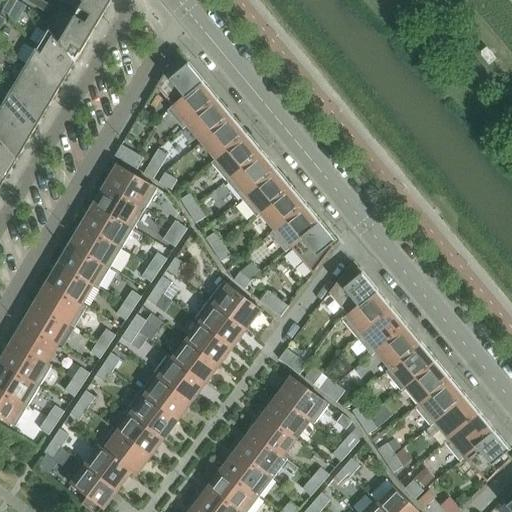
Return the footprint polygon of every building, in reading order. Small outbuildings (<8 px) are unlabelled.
[(9,16),(17,2),(14,0),(9,0),(2,12),(9,16)] [(50,7),(38,0),(35,0),(32,5),(46,14),(50,7)] [(76,61),(112,0),(81,0),(83,2),(60,42),(76,61)] [(76,61),(60,42),(49,28),(36,49),(64,81),(76,61)] [(487,48),(479,54),(489,66),(497,59),(487,48)] [(64,81),(36,49),(25,68),(52,101),(64,81)] [(202,82),(189,66),(188,64),(185,67),(175,55),(157,87),(173,106),(202,82)] [(52,101),(25,68),(13,88),(40,121),(52,101)] [(189,125),(217,100),(202,82),(173,106),(168,111),(183,130),(189,125)] [(40,121),(13,88),(1,108),(29,140),(40,121)] [(203,142),(232,118),(217,100),(189,125),(203,142)] [(29,140),(1,108),(0,109),(0,140),(17,160),(29,140)] [(226,153),(247,136),(232,118),(203,142),(217,159),(225,152),(226,153)] [(227,182),(261,153),(247,136),(226,153),(225,152),(217,159),(211,164),(227,182)] [(17,160),(0,140),(0,173),(5,180),(17,160)] [(144,159),(138,155),(122,146),(115,157),(137,170),(144,159)] [(158,150),(151,162),(161,168),(168,156),(158,150)] [(241,199),(276,171),(261,153),(227,182),(241,199)] [(154,180),(161,168),(151,162),(144,174),(154,180)] [(158,189),(119,166),(107,186),(145,209),(158,189)] [(257,218),(262,213),(291,189),(276,171),(241,199),(257,218)] [(172,190),(177,181),(165,174),(159,183),(172,190)] [(145,209),(107,186),(95,206),(134,229),(145,209)] [(276,230),(305,205),(291,189),(262,213),(276,230)] [(198,206),(190,194),(181,200),(188,212),(198,206)] [(286,253),(291,248),(320,224),(305,205),(276,230),(270,234),(286,253)] [(134,229),(95,206),(83,225),(122,249),(134,229)] [(205,218),(198,206),(188,212),(196,224),(205,218)] [(181,239),(188,229),(178,223),(172,232),(181,239)] [(313,275),(333,248),(331,245),(335,242),(334,240),(334,241),(320,224),(291,248),(313,275)] [(122,249),(83,225),(72,245),(110,268),(122,249)] [(175,248),(181,239),(172,232),(166,242),(175,248)] [(223,245),(215,233),(206,239),(214,251),(223,245)] [(110,268),(72,245),(60,265),(92,285),(99,288),(110,268)] [(231,256),(223,245),(214,251),(221,263),(231,256)] [(159,271),(167,260),(158,254),(150,266),(159,271)] [(177,277),(185,265),(175,259),(167,270),(177,277)] [(92,285),(60,265),(48,284),(81,303),(92,285)] [(251,280),(258,274),(250,265),(241,273),(240,273),(234,282),(245,290),(252,281),(251,280)] [(376,291),(363,275),(362,274),(359,276),(350,265),(329,294),(347,315),(376,291)] [(151,283),(159,271),(150,266),(142,277),(151,283)] [(164,296),(172,284),(163,277),(155,289),(164,296)] [(260,309),(244,297),(224,282),(209,301),(245,328),(259,310),(260,309)] [(87,307),(81,303),(48,284),(36,304),(69,324),(75,328),(87,307)] [(156,307),(164,296),(155,289),(147,301),(156,307)] [(357,338),(392,309),(376,291),(347,315),(342,320),(357,338)] [(134,309),(142,298),(132,292),(124,303),(134,309)] [(289,307),(268,292),(261,302),(281,317),(289,307)] [(245,328),(209,301),(195,319),(201,324),(231,346),(245,328)] [(126,321),(134,309),(124,303),(117,315),(126,321)] [(69,324),(36,304),(25,324),(57,343),(69,324)] [(378,351),(406,327),(392,309),(357,338),(372,356),(378,351)] [(138,334),(146,322),(137,315),(129,327),(138,334)] [(57,343),(25,324),(14,342),(46,362),(57,343)] [(231,346),(201,324),(188,341),(218,364),(231,346)] [(131,345),(138,334),(129,327),(122,339),(131,345)] [(391,368),(420,344),(406,327),(378,351),(391,368)] [(108,348),(116,336),(106,330),(98,342),(108,348)] [(218,364),(188,341),(174,359),(205,382),(218,364)] [(52,366),(46,362),(14,342),(1,363),(40,386),(52,366)] [(100,360),(108,348),(98,342),(91,353),(100,360)] [(401,391),(407,386),(436,362),(420,344),(391,368),(385,372),(401,391)] [(307,365),(287,350),(279,360),(300,375),(307,365)] [(113,371),(121,360),(111,354),(104,365),(113,371)] [(205,382),(174,359),(169,355),(154,374),(191,401),(205,382)] [(421,403),(450,379),(436,362),(407,386),(421,403)] [(40,386),(1,363),(0,365),(0,389),(28,406),(40,386)] [(105,383),(113,371),(104,365),(96,377),(105,383)] [(82,386),(90,374),(81,368),(73,380),(82,386)] [(314,386),(320,377),(311,370),(305,379),(314,386)] [(191,401),(154,374),(141,392),(177,419),(191,401)] [(329,405),(293,378),(278,397),(308,421),(314,425),(329,405)] [(436,422),(465,397),(450,379),(421,403),(415,408),(431,426),(436,422)] [(75,398),(82,386),(73,380),(65,391),(75,398)] [(328,396),(334,387),(326,381),(319,390),(328,396)] [(343,394),(334,387),(328,396),(336,403),(343,394)] [(28,406),(0,389),(0,416),(16,427),(28,406)] [(87,410),(95,398),(86,392),(78,403),(87,410)] [(177,419),(141,392),(127,410),(133,414),(132,415),(162,438),(177,419)] [(308,421),(278,397),(265,415),(295,438),(308,421)] [(450,438),(479,414),(465,397),(436,422),(450,438)] [(80,421),(87,410),(78,403),(70,415),(80,421)] [(57,424),(65,413),(55,406),(47,418),(57,424)] [(369,417),(362,406),(353,412),(360,423),(369,417)] [(465,457),(495,433),(479,414),(450,438),(444,443),(460,461),(465,457)] [(162,438),(132,415),(120,432),(119,433),(149,456),(162,438)] [(295,438),(265,415),(252,432),(282,456),(295,438)] [(378,429),(369,417),(360,423),(368,435),(378,429)] [(49,436),(57,424),(47,418),(40,430),(49,436)] [(149,456),(119,433),(120,432),(114,427),(99,447),(100,448),(100,449),(135,475),(149,456)] [(61,448),(69,436),(60,430),(52,441),(61,448)] [(282,456),(252,432),(238,451),(274,478),(287,460),(282,456)] [(511,459),(507,453),(510,451),(495,433),(465,457),(487,483),(511,459)] [(351,452),(360,441),(351,434),(342,444),(351,452)] [(54,459),(61,448),(52,441),(44,453),(54,459)] [(341,462),(351,452),(342,444),(333,455),(341,462)] [(395,456),(387,444),(378,450),(386,462),(395,456)] [(135,475),(100,449),(86,466),(117,489),(130,472),(135,476),(135,475)] [(274,478),(238,451),(224,470),(260,497),(274,478)] [(403,467),(395,456),(386,462),(393,474),(403,467)] [(351,478),(360,467),(352,459),(343,470),(351,478)] [(91,511),(99,511),(117,489),(86,466),(72,485),(88,496),(82,505),(91,511)] [(320,486),(329,476),(321,468),(312,479),(320,486)] [(248,511),(260,497),(224,470),(210,488),(240,511),(248,511)] [(342,488),(351,478),(343,470),(333,480),(342,488)] [(312,479),(303,489),(311,497),(320,486),(312,479)] [(423,491),(413,481),(405,489),(415,499),(423,491)] [(239,511),(240,511),(210,488),(197,506),(204,511),(239,511)] [(419,511),(396,489),(380,505),(386,511),(419,511)] [(511,511),(511,492),(502,502),(511,511)] [(321,511),(330,501),(322,494),(313,504),(321,511)] [(386,511),(380,505),(375,500),(362,511),(386,511)] [(445,511),(434,500),(425,509),(427,511),(445,511)] [(297,511),(299,510),(291,503),(282,511),(297,511)]
